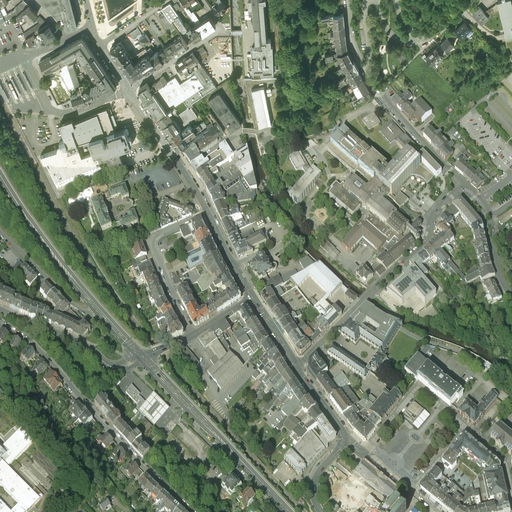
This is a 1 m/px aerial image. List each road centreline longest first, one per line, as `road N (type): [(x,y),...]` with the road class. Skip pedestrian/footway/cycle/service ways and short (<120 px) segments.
road 1 (residential): [(0,322),(71,380),(194,511)]
road 2 (residential): [(296,366),(422,247),(431,219),(462,185)]
road 3 (tertiary): [(66,39),(27,62),(50,107),(63,113),(129,89)]
road 4 (primary): [(0,172),(98,306)]
road 5 (unknown): [(183,170),(242,129),(274,126),(274,84),(255,80)]
road 6 (residential): [(195,334),(152,242),(206,211)]
road 7 (residential): [(462,185),(381,98),(364,65)]
road 8 (tertiary): [(141,354),(109,362),(81,341),(0,307)]
road 9 (residential): [(465,428),(416,390),(363,453)]
road 10 (tertiary): [(129,89),(206,211)]
road 11 (residential): [(129,89),(221,26),(203,0)]
road 12 (residential): [(195,410),(196,428),(277,511)]
road 13 (unknown): [(382,285),(311,223),(312,206),(332,203)]
road 14 (residential): [(0,231),(78,307),(98,306)]
road 15 (primary): [(208,424),(290,511)]
